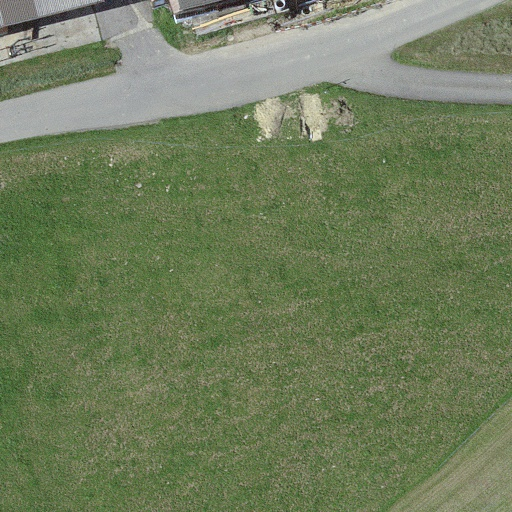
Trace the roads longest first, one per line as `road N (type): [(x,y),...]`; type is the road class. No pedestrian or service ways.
road 1 (unclassified): [(0,132),(295,62),(451,0)]
road 2 (track): [(295,62),(395,89),(511,94)]
